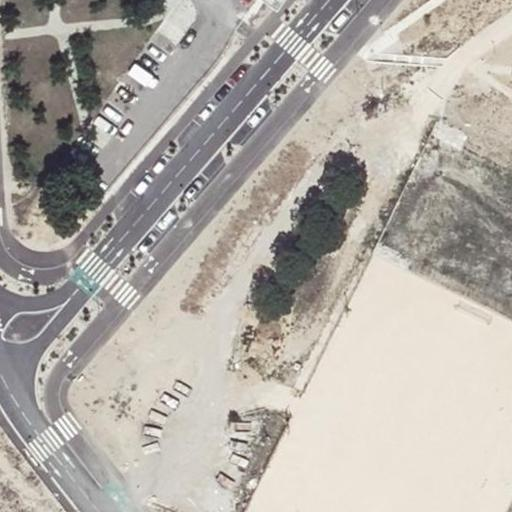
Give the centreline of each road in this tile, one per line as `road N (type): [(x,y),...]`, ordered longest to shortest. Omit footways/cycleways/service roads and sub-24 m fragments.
road 1 (residential): [(328,0),(70,300),(0,339)]
road 2 (track): [(344,133),(405,120),(456,62),(511,23)]
road 3 (residential): [(0,370),(98,511)]
